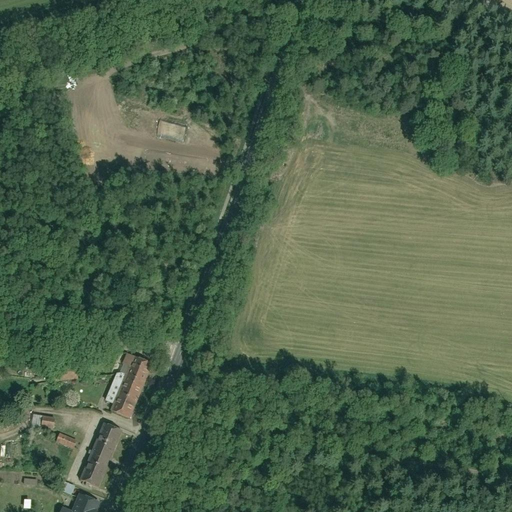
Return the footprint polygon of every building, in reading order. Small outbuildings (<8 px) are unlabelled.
[(111,412),(132,421),(155,366),(127,355),(122,365),(129,368),(111,412)] [(51,371),(52,384),(80,381),(79,369),(51,371)] [(42,417),(42,429),(55,430),(55,418),(42,417)] [(80,481),(98,488),(121,432),(104,425),(80,481)] [(61,433),(57,443),(74,450),(78,440),(61,433)] [(8,474),(7,485),(19,486),(20,475),(8,474)] [(59,484),(52,497),(69,506),(76,493),(59,484)] [(69,511),(63,509),(61,511),(95,511),(98,504),(79,496),(72,511),(69,511)]
